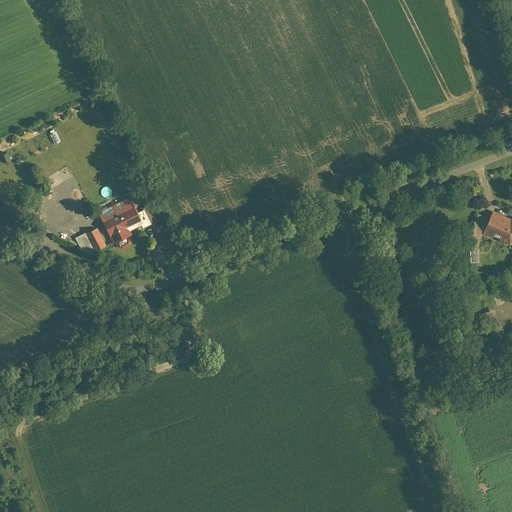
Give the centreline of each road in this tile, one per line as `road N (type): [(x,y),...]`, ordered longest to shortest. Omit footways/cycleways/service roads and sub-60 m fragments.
road 1 (unclassified): [(511,147),(140,294)]
road 2 (unclassified): [(0,421),(152,355),(163,335),(140,294)]
road 3 (unclassified): [(140,294),(0,215)]
